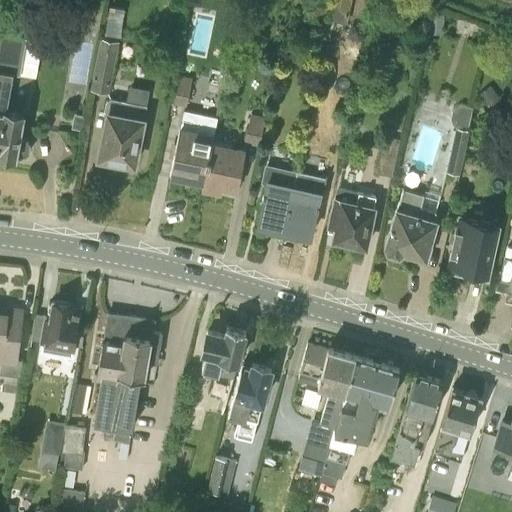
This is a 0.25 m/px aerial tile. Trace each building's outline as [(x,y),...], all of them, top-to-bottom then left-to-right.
[(347,23),(351,0),(331,0),(328,19),(347,23)] [(106,29),(120,32),(124,8),(110,6),(106,29)] [(443,34),(444,14),(428,13),(427,33),(443,34)] [(0,110),(7,109),(13,73),(19,74),(25,37),(0,32),(0,110)] [(91,87),(109,91),(119,41),(101,38),(91,87)] [(172,101),(187,104),(192,77),(177,74),(172,101)] [(500,98),(490,85),(478,95),(488,107),(500,98)] [(107,116),(100,156),(121,160),(123,163),(131,165),(136,161),(137,153),(135,150),(146,98),(131,95),(130,101),(111,98),(106,101),(104,110),(107,116)] [(456,127),(446,172),(460,175),(469,130),(468,130),(473,107),(461,103),(456,107),(452,112),(451,118),(452,123),(456,127)] [(0,110),(0,154),(16,157),(16,154),(24,155),(28,152),(30,143),(27,139),(21,138),(25,112),(7,109),(0,110)] [(250,113),(245,140),(259,143),(265,117),(250,113)] [(204,177),(211,142),(213,136),(196,133),(198,122),(182,119),(180,131),(178,130),(169,174),(186,177),(187,173),(204,177)] [(377,171),(391,174),(400,139),(386,135),(377,171)] [(223,185),(237,188),(245,149),(211,142),(204,177),(202,187),(221,191),(223,185)] [(267,178),(258,222),(283,227),(292,183),(296,169),(267,163),(264,177),(267,178)] [(311,233),(320,190),(292,183),(283,227),(311,233)] [(333,238),(366,245),(375,205),(374,204),(376,196),(337,186),(335,196),(333,195),(326,227),(328,228),(328,232),(334,233),(333,238)] [(403,251),(425,257),(437,219),(434,218),(436,210),(421,205),(423,194),(403,188),(397,207),(385,246),(386,246),(388,251),(398,255),(403,251)] [(462,217),(448,270),(486,278),(498,225),(462,217)] [(511,231),(500,271),(495,290),(508,293),(511,281),(511,231)] [(73,354),(80,310),(70,309),(71,303),(53,300),(53,302),(49,303),(48,309),(51,311),(50,317),(46,316),(41,345),(43,349),(73,354)] [(23,359),(18,359),(23,309),(7,307),(7,313),(0,312),(0,359),(1,359),(0,370),(0,373),(21,376),(23,359)] [(129,443),(129,442),(131,427),(140,375),(144,376),(148,355),(157,356),(161,331),(152,330),(154,319),(108,311),(103,337),(102,337),(96,373),(101,374),(94,420),(114,424),(115,430),(113,440),(129,443)] [(224,332),(207,328),(203,350),(206,351),(203,367),(214,369),(208,394),(224,399),(230,374),(234,375),(237,362),(238,362),(246,330),(226,325),(224,332)] [(330,386),(320,420),(312,418),(302,455),(323,462),(325,456),(329,442),(334,426),(355,354),(328,346),(328,347),(307,341),(299,369),(320,375),(318,382),(330,386)] [(377,360),(355,354),(334,426),(329,442),(325,456),(344,462),(349,449),(353,451),(358,433),(368,436),(376,407),(378,399),(367,395),(377,360)] [(388,403),(399,367),(377,360),(367,395),(378,399),(376,407),(386,410),(388,403)] [(251,365),(242,362),(228,417),(238,419),(234,435),(252,440),(271,367),(252,362),(251,365)] [(442,380),(415,372),(391,454),(414,460),(419,442),(423,444),(442,380)] [(465,391),(451,387),(434,444),(450,448),(457,426),(471,430),(480,396),(477,395),(476,390),(469,388),(465,391)] [(511,422),(502,419),(494,444),(511,449),(511,450),(507,466),(511,467),(511,422)] [(83,451),(86,427),(66,424),(62,450),(66,451),(64,466),(82,468),(84,451),(83,451)] [(237,460),(215,455),(204,497),(216,500),(218,493),(228,495),(237,460)] [(325,456),(323,462),(321,470),(340,476),(344,462),(325,456)] [(133,474),(93,466),(88,492),(127,500),(133,474)] [(58,511),(81,511),(84,491),(62,488),(58,511)]
